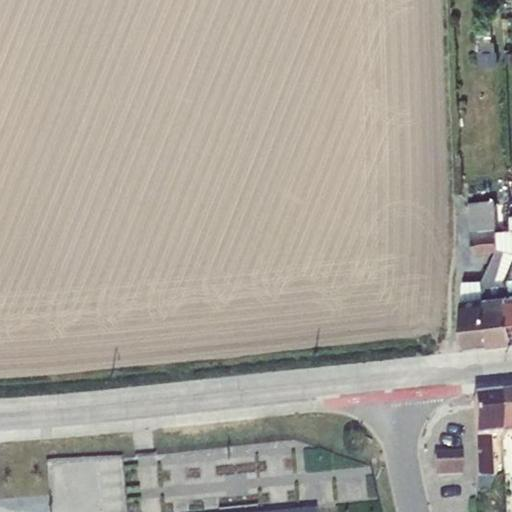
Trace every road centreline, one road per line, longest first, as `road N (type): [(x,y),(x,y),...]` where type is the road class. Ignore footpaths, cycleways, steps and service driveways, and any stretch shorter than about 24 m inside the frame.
road 1 (tertiary): [(0,416),(399,380)]
road 2 (unclassified): [(420,511),(399,380)]
